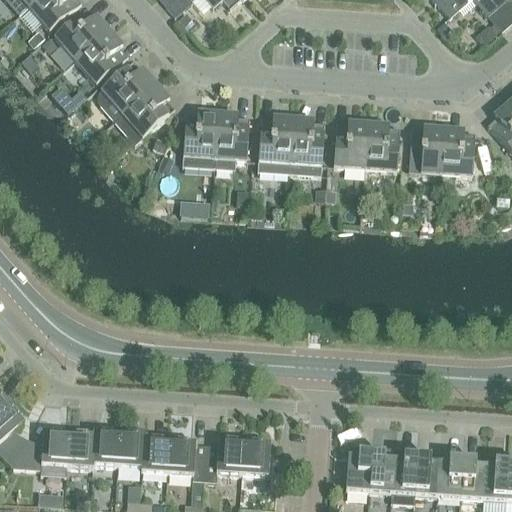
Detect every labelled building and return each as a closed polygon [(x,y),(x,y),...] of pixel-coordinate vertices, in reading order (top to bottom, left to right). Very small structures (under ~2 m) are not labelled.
[(9,0),(5,4),(20,21),(28,14),(43,0),(9,0)] [(43,0),(28,14),(49,37),(81,9),(73,0),(43,0)] [(179,0),(165,12),(174,22),(174,23),(192,8),(200,0),(214,15),(223,7),(230,15),(245,1),(244,0),(179,0)] [(427,0),(435,8),(444,0),(427,0)] [(486,0),(444,0),(435,8),(449,24),(472,4),(487,22),(498,13),(486,0)] [(486,0),(498,13),(508,4),(504,0),(486,0)] [(54,43),(75,67),(110,36),(97,21),(94,24),(86,15),(54,43)] [(187,21),(179,28),(189,39),(197,32),(187,21)] [(438,36),(443,41),(451,35),(445,29),(438,36)] [(488,31),(479,39),(486,48),(496,40),(488,31)] [(38,36),(31,43),(37,50),(44,43),(38,36)] [(110,36),(75,67),(96,91),(128,63),(120,54),(123,51),(110,36)] [(26,73),(30,70),(31,66),(27,62),(21,67),(26,73)] [(99,111),(113,127),(156,90),(143,75),(140,77),(132,68),(98,99),(97,104),(99,111)] [(156,90),(113,127),(134,151),(174,116),(166,108),(169,105),(156,90)] [(69,100),(60,108),(68,118),(78,109),(69,100)] [(511,111),(509,108),(493,121),(496,124),(487,132),(511,160),(511,111)] [(182,172),(214,174),(218,119),(198,117),(197,121),(186,120),(182,172)] [(218,119),(214,174),(235,176),(235,166),(246,167),(249,125),(237,124),(237,120),(218,119)] [(257,177),(289,179),(293,124),(273,123),(273,126),(261,126),(257,177)] [(293,124),(289,179),(321,182),(324,130),(312,129),(313,125),(293,124)] [(333,173),(365,175),(368,129),(348,128),(348,132),(336,131),(333,173)] [(368,129),(365,175),(397,178),(399,135),(388,134),(388,130),(368,129)] [(408,178),(440,181),(443,134),(423,133),(423,137),(411,136),(408,178)] [(443,134),(440,181),(472,183),(475,140),(463,139),(463,136),(443,134)] [(157,143),(153,154),(164,158),(168,148),(157,143)] [(162,159),(157,171),(168,176),(173,164),(162,159)] [(316,195),(315,207),(325,208),(326,195),(316,195)] [(326,195),(325,208),(334,208),(335,196),(326,195)] [(238,196),(237,211),(247,212),(248,197),(238,196)] [(208,223),(208,222),(208,208),(198,207),(197,221),(197,222),(208,223)] [(410,220),(411,209),(400,208),(399,219),(410,220)] [(0,414),(10,405),(0,393),(0,414)] [(0,459),(13,474),(27,445),(17,440),(14,436),(24,428),(18,422),(22,418),(10,405),(0,414),(0,459)] [(41,471),(67,473),(69,435),(52,433),(52,438),(43,438),(42,450),(37,450),(27,445),(13,474),(41,476),(41,471)] [(92,471),(93,471),(117,472),(120,434),(102,433),(102,438),(93,437),(93,441),(94,441),(92,471)] [(117,472),(141,474),(142,474),(144,445),(146,445),(146,441),(137,440),(137,435),(120,434),(117,472)] [(93,475),(93,471),(92,471),(94,441),(93,441),(86,441),(87,436),(69,435),(67,473),(93,475)] [(141,478),(167,480),(170,442),(153,440),(152,445),(146,445),(144,445),(142,474),(141,474),(141,478)] [(206,453),(204,487),(216,488),(236,489),(239,481),(242,481),(244,443),(227,441),(227,446),(218,446),(217,453),(206,453)] [(170,442),(167,480),(192,482),(192,486),(204,487),(206,453),(195,452),(195,448),(187,448),(187,443),(170,442)] [(262,444),(244,443),(242,481),(268,483),(270,449),(261,449),(262,444)] [(348,458),(345,497),(369,498),(371,459),(365,459),(366,453),(348,451),(348,458)] [(371,459),(369,498),(391,500),(394,461),(394,456),(378,455),(378,460),(371,459)] [(391,500),(391,510),(414,511),(414,501),(417,463),(410,462),(411,457),(394,456),(394,461),(391,500)] [(414,501),(437,503),(440,464),(417,463),(414,501)] [(485,467),(482,506),(505,508),(508,469),(508,465),(485,463),(485,467)] [(437,503),(460,504),(462,466),(440,464),(437,503)] [(460,504),(482,506),(485,467),(462,466),(460,504)]
